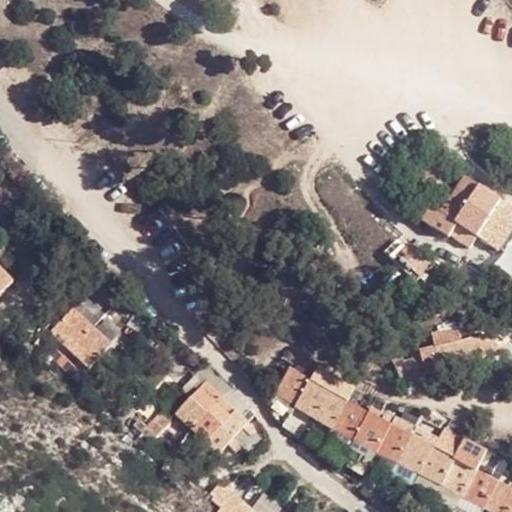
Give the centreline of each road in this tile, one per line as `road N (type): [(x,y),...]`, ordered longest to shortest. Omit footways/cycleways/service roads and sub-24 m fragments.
road 1 (unclassified): [(198,337),(0,102)]
road 2 (track): [(335,133),(306,184),(362,288)]
